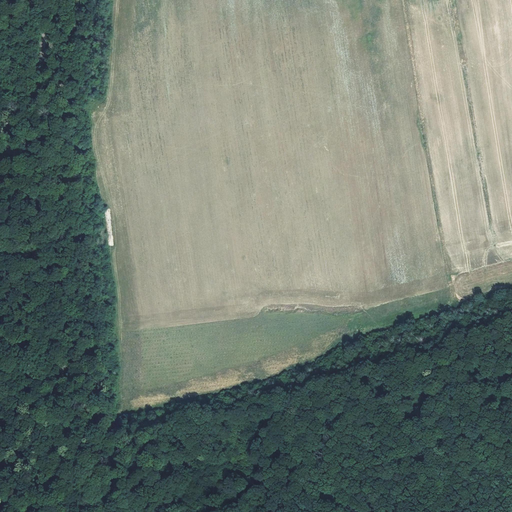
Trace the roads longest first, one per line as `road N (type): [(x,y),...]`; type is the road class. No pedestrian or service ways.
road 1 (track): [(240,511),(277,494),(382,492),(465,475),(511,480)]
road 2 (track): [(306,377),(332,511)]
